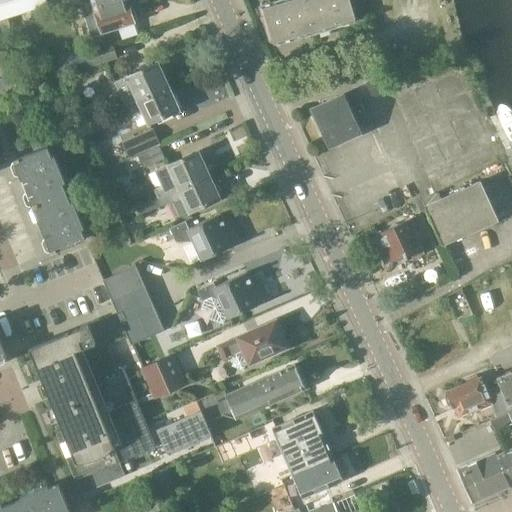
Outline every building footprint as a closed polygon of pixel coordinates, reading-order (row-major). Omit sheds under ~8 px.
[(46,5),(44,0),(0,0),(0,19),(7,17),(46,5)] [(115,29),(119,40),(132,36),(128,25),(134,23),(137,18),(133,7),(128,4),(127,0),(80,0),(92,37),(115,29)] [(277,44),(294,39),(282,0),(260,7),(271,41),(270,41),(277,44)] [(305,0),(283,0),(282,0),(294,39),(315,33),(305,0)] [(305,0),(315,33),(335,26),(326,0),(305,0)] [(349,0),(326,0),(335,26),(355,20),(349,0)] [(0,33),(11,30),(7,17),(0,19),(0,33)] [(86,53),(91,66),(117,57),(113,44),(86,53)] [(114,101),(118,109),(168,86),(158,62),(117,81),(125,96),(114,101)] [(13,76),(5,79),(0,80),(0,95),(17,90),(13,76)] [(380,78),(367,84),(372,97),(386,92),(380,78)] [(168,86),(118,109),(122,119),(142,109),(149,124),(179,110),(168,86)] [(312,110),(329,146),(360,131),(355,120),(367,115),(362,103),(350,108),(344,95),(312,110)] [(95,102),(73,111),(80,126),(101,117),(95,102)] [(152,128),(121,142),(128,159),(160,144),(152,128)] [(14,159),(14,162),(23,184),(22,184),(22,185),(60,169),(54,155),(52,156),(47,146),(14,159)] [(143,168),(165,158),(160,146),(138,156),(143,168)] [(155,190),(158,197),(158,198),(209,175),(198,151),(155,171),(162,186),(155,190)] [(26,191),(27,192),(33,207),(67,193),(63,183),(65,182),(60,169),(22,185),(25,192),(26,191)] [(209,175),(158,198),(158,197),(137,207),(140,215),(162,206),(163,208),(172,203),(179,218),(220,199),(209,175)] [(426,205),(443,244),(498,219),(480,180),(426,205)] [(33,207),(39,221),(37,222),(40,229),(42,228),(42,230),(79,215),(73,201),(70,202),(67,193),(33,207)] [(189,228),(186,221),(169,228),(176,243),(192,236),(203,260),(240,242),(231,222),(225,224),(220,214),(189,228)] [(42,230),(46,238),(52,252),(86,239),(82,229),(84,228),(79,215),(42,230)] [(379,248),(386,264),(405,256),(408,261),(424,253),(409,219),(378,233),(384,246),(379,248)] [(104,280),(113,301),(145,286),(136,266),(104,280)] [(203,301),(204,300),(199,315),(223,324),(228,315),(229,318),(267,301),(257,280),(252,282),(247,272),(216,286),(214,282),(198,290),(203,301)] [(113,301),(132,344),(164,330),(145,286),(113,301)] [(123,367),(117,369),(97,321),(29,348),(62,430),(56,432),(75,480),(156,447),(123,367)] [(246,364),(250,362),(254,360),(257,362),(265,359),(265,356),(286,346),(282,336),(284,333),(281,325),(277,325),(275,321),(218,345),(224,359),(232,355),(234,359),(232,366),(243,370),(246,364)] [(142,368),(155,397),(184,384),(172,355),(142,368)] [(237,419),(306,388),(295,364),(233,392),(230,385),(197,400),(201,410),(205,421),(233,409),(237,419)] [(499,384),(486,390),(493,404),(491,405),(494,412),(507,406),(509,413),(511,411),(511,370),(496,378),(499,384)] [(480,409),(491,405),(493,404),(486,390),(481,378),(476,380),(474,377),(466,381),(467,384),(445,393),(451,408),(453,407),(454,408),(457,406),(461,415),(480,407),(480,409)] [(212,435),(205,421),(201,410),(157,429),(168,455),(212,435)] [(272,429),(278,443),(267,448),(272,459),(283,454),(292,475),(333,456),(319,425),(323,421),(319,413),(314,412),(313,411),(272,429)] [(511,411),(509,413),(493,420),(497,430),(506,450),(496,455),(494,452),(457,469),(473,502),(474,502),(511,484),(511,411)] [(337,465),(333,456),(292,475),(302,498),(343,480),(342,477),(346,474),(343,466),(337,465)] [(90,474),(95,488),(111,481),(105,468),(90,474)] [(170,469),(157,474),(168,501),(181,496),(170,469)] [(47,485),(33,491),(42,511),(70,511),(58,483),(48,488),(47,485)] [(21,499),(11,503),(15,511),(42,511),(33,491),(20,496),(21,499)] [(309,511),(362,511),(361,510),(355,511),(337,511),(334,502),(309,511)] [(1,504),(0,504),(0,511),(15,511),(11,503),(2,506),(1,504)]
